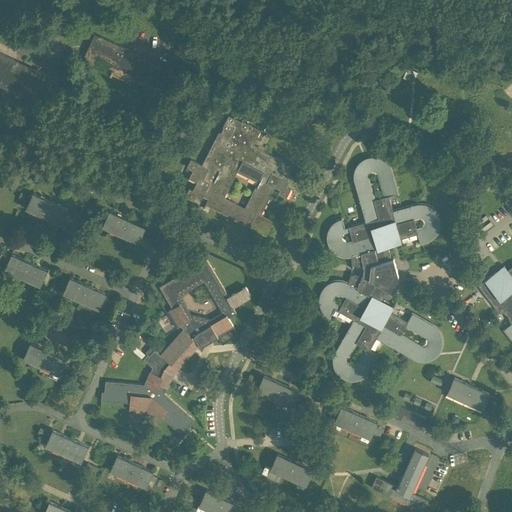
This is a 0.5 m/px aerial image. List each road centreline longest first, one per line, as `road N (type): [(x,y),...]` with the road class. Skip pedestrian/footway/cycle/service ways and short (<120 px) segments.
road 1 (residential): [(145,0),(346,112),(358,130)]
road 2 (residential): [(277,272),(219,397),(222,448)]
road 3 (residential): [(168,220),(65,179),(30,178),(0,189)]
road 4 (residential): [(358,130),(345,140),(277,272)]
road 5 (residential): [(511,184),(364,129)]
road 6 (residential): [(134,296),(0,239)]
road 7 (residential): [(76,424),(134,296)]
road 8 (residential): [(277,272),(168,220)]
